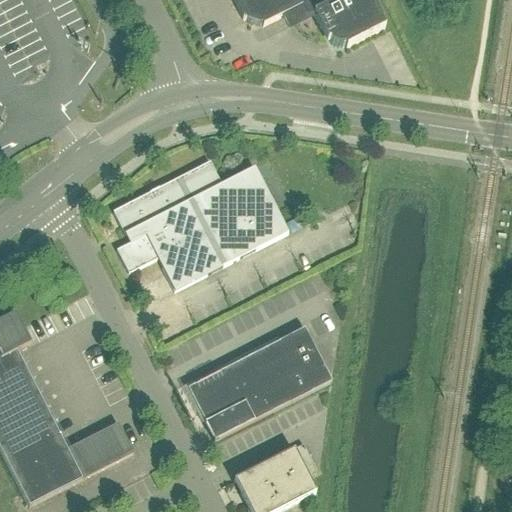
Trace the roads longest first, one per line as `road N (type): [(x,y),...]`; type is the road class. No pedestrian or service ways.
road 1 (unclassified): [(511,138),(254,101),(179,107)]
road 2 (unclassified): [(199,487),(45,193)]
road 3 (unclassified): [(45,193),(122,134),(179,107)]
